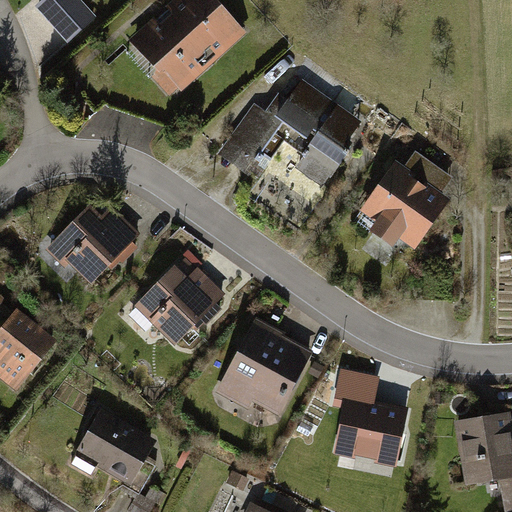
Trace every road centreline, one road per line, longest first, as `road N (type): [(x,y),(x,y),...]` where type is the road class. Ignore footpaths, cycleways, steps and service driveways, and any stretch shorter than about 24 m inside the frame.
road 1 (residential): [(44,161),(90,159),(154,181),(362,325),(417,352),(511,362)]
road 2 (track): [(481,364),(479,0)]
road 3 (residential): [(44,161),(27,69),(0,6)]
